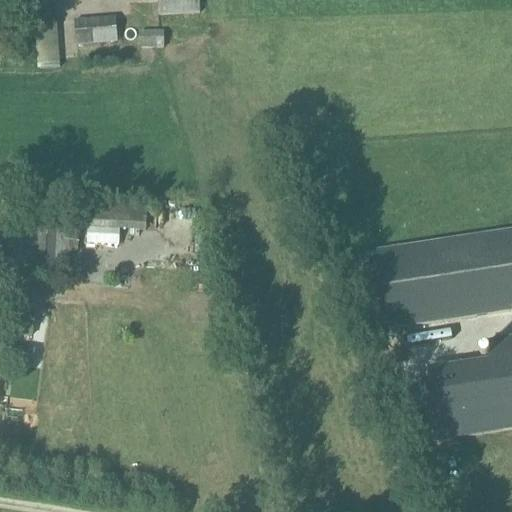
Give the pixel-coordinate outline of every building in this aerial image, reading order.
[(199,0),(157,0),(158,17),(200,15),(199,0)] [(55,8),(23,11),(24,23),(39,22),(39,30),(57,29),(55,8)] [(77,47),(118,43),(116,19),(75,22),(77,47)] [(140,50),(151,50),(164,49),(164,33),(140,33),(140,50)] [(116,60),(116,47),(90,47),(90,60),(116,60)] [(162,72),(162,55),(138,55),(138,72),(162,72)] [(56,265),(59,228),(59,227),(46,226),(48,200),(26,198),(25,210),(16,209),(12,262),(36,264),(36,263),(56,265)] [(72,207),(71,222),(100,224),(101,208),(72,207)] [(146,211),(131,210),(130,225),(145,226),(146,211)] [(511,232),(378,253),(389,331),(511,312),(511,232)] [(56,278),(67,279),(70,259),(58,258),(56,278)] [(511,338),(487,342),(490,359),(490,361),(501,433),(511,431),(511,338)] [(0,362),(20,364),(21,350),(7,349),(7,345),(0,344),(0,362)] [(489,362),(429,371),(433,397),(440,442),(501,433),(490,361),(489,362)]
